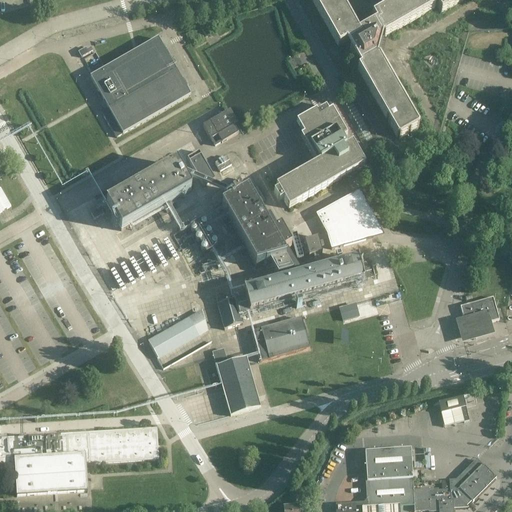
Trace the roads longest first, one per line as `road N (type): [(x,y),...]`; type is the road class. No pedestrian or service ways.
road 1 (unclassified): [(431,374),(458,258),(383,239),(354,192),(282,222),(239,145)]
road 2 (unclassified): [(231,508),(267,492),(335,411),(431,374)]
road 3 (unclassified): [(176,417),(49,209)]
road 4 (unclassified): [(0,429),(176,417)]
road 5 (unclassified): [(0,56),(54,26),(154,0)]
road 6 (unclassified): [(49,209),(188,130)]
road 7 (unclassified): [(351,84),(393,155),(439,129)]
road 8 (unclassified): [(188,130),(211,107),(163,20)]
road 9 (unclassified): [(239,145),(351,84)]
